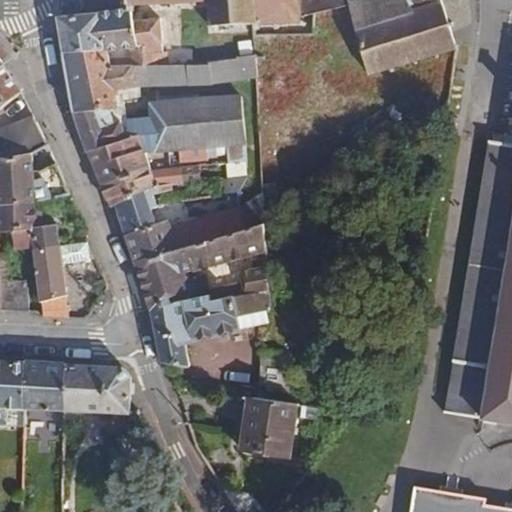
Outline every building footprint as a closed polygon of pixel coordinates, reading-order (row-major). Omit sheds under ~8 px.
[(122,0),(124,6),(131,5),(131,10),(136,9),(136,5),(156,4),(156,9),(162,9),(161,4),(175,3),(175,8),(181,8),(180,3),(195,2),(195,7),(201,6),(201,2),(214,1),(215,22),(210,22),(211,27),(215,27),(216,31),(221,31),(221,26),(255,24),(255,30),(262,29),(262,24),(276,23),(276,28),(282,28),(281,22),(299,22),(306,27),(309,24),(304,17),(303,0),(122,0)] [(355,23),(378,18),(373,0),(303,0),(304,17),(349,5),(355,23)] [(378,18),(355,23),(370,79),(459,56),(444,0),(413,9),(378,18)] [(413,9),(408,0),(373,0),(378,18),(413,9)] [(408,0),(413,9),(444,0),(443,0),(408,0)] [(86,141),(113,206),(118,205),(128,234),(153,309),(164,363),(190,368),(191,360),(187,341),(243,329),(240,315),(260,311),(268,310),(272,307),(271,290),(264,189),(240,208),(173,226),(171,220),(159,224),(155,213),(167,208),(163,198),(175,195),(173,185),(180,184),(178,166),(153,169),(147,151),(181,149),(182,160),(210,158),(210,155),(220,154),(220,145),(230,144),(232,161),(223,162),(226,177),(230,195),(236,194),(250,174),(245,95),(153,104),(153,117),(116,121),(113,111),(121,109),(118,93),(137,90),(139,87),(213,83),(258,76),(257,60),(277,59),(276,36),(256,37),(257,54),(221,60),(222,70),(211,71),(210,62),(171,64),(171,52),(165,52),(165,44),(163,19),(135,21),(134,12),(136,9),(131,10),(60,16),(67,53),(78,112),(86,141)] [(174,43),(173,18),(163,19),(165,44),(174,43)] [(0,108),(23,93),(12,73),(0,57),(0,108)] [(33,281),(11,281),(2,281),(0,252),(0,246),(0,230),(21,229),(22,246),(40,244),(46,315),(70,317),(67,296),(70,294),(65,261),(97,255),(90,238),(62,243),(59,224),(56,224),(55,219),(45,220),(45,218),(40,217),(38,202),(71,195),(57,163),(40,170),(36,170),(32,152),(49,145),(40,123),(37,117),(0,131),(0,312),(35,315),(33,281)] [(511,419),(511,144),(497,142),(449,408),(511,419)] [(201,164),(178,166),(180,184),(202,180),(201,164)] [(10,252),(0,252),(2,281),(11,281),(10,252)] [(261,325),(260,311),(240,315),(243,329),(261,325)] [(125,370),(27,365),(0,363),(0,408),(26,410),(67,412),(67,410),(84,411),(132,415),(134,380),(125,370)] [(291,394),(293,369),(263,366),(259,398),(268,399),(269,392),(291,394)] [(384,389),(379,411),(390,413),(395,392),(384,389)] [(294,455),(301,405),(268,399),(259,398),(258,398),(253,426),(251,426),(247,448),(294,455)] [(318,418),(319,407),(304,405),(303,416),(318,418)] [(0,419),(25,421),(26,410),(0,408),(0,419)] [(83,420),(84,411),(67,410),(67,412),(67,418),(83,420)] [(511,511),(511,506),(490,502),(490,497),(421,485),(416,511),(511,511)] [(266,511),(253,494),(226,489),(240,511),(266,511)]
